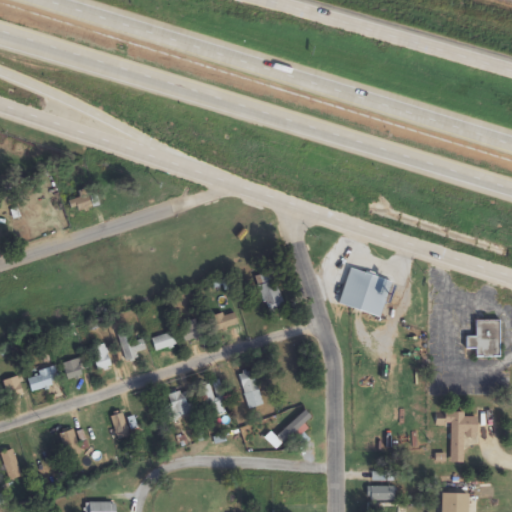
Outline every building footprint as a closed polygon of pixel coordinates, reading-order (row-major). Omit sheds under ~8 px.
[(70,211),(89,211),(90,192),(81,192),(81,200),(70,200),(70,211)] [(338,305),(381,319),(392,282),(350,268),(338,305)] [(255,277),(265,312),(284,306),(274,271),(255,277)] [(216,334),(239,326),(233,311),(211,320),(216,334)] [(476,359),(500,359),(500,321),(476,321),(476,338),(467,338),(467,350),(476,350),(476,359)] [(184,342),(202,337),(198,323),(180,328),(184,342)] [(135,348),(132,332),(119,335),(125,363),(138,360),(136,347),(135,348)] [(157,354),(177,345),(171,332),(151,340),(157,354)] [(92,348),(95,371),(110,369),(107,346),(92,348)] [(288,374),(283,355),(271,359),(275,377),(288,374)] [(63,366),(68,381),(82,376),(76,361),(63,366)] [(31,392),(59,385),(55,370),(27,377),(31,392)] [(238,376),(250,410),(263,405),(252,371),(238,376)] [(9,401),(24,395),(18,377),(3,383),(9,401)] [(198,387),(208,420),(228,414),(217,381),(198,387)] [(197,411),(188,389),(166,398),(175,420),(197,411)] [(278,438),(284,444),(310,418),(303,412),(278,438)] [(477,417),(464,417),(464,412),(436,412),(436,426),(450,426),(450,462),(464,462),(464,443),(477,443),(477,417)] [(129,435),(121,414),(110,418),(117,439),(129,435)] [(68,459),(81,454),(72,431),(59,436),(68,459)] [(0,453),(8,481),(21,477),(14,449),(0,453)] [(392,481),(392,472),(371,472),(371,481),(392,481)] [(395,486),(367,486),(367,500),(395,500),(395,486)] [(467,511),(468,493),(442,493),(441,511),(467,511)] [(115,511),(115,502),(88,502),(88,511),(115,511)]
